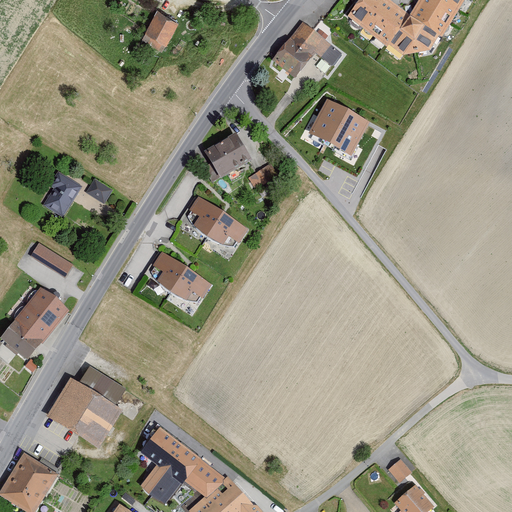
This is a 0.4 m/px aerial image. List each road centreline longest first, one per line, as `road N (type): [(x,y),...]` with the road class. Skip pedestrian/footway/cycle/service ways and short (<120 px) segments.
road 1 (secondary): [(230,83),(0,460)]
road 2 (unclassified): [(475,371),(230,83)]
road 3 (residential): [(475,371),(303,511)]
